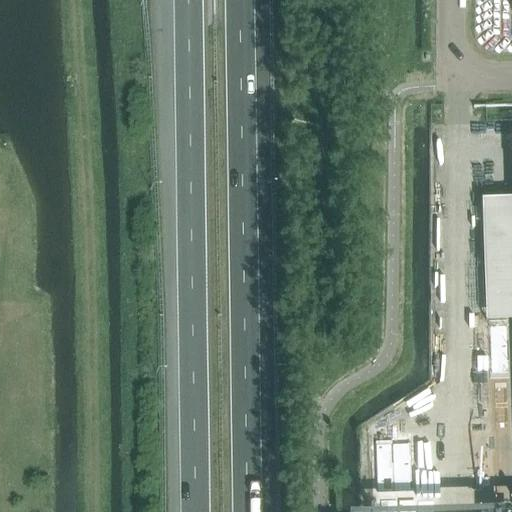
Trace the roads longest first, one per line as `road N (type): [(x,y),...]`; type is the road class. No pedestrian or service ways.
road 1 (motorway): [(247,511),(240,0)]
road 2 (motorway): [(187,0),(194,511)]
road 3 (unclassified): [(450,0),(450,73),(511,72)]
